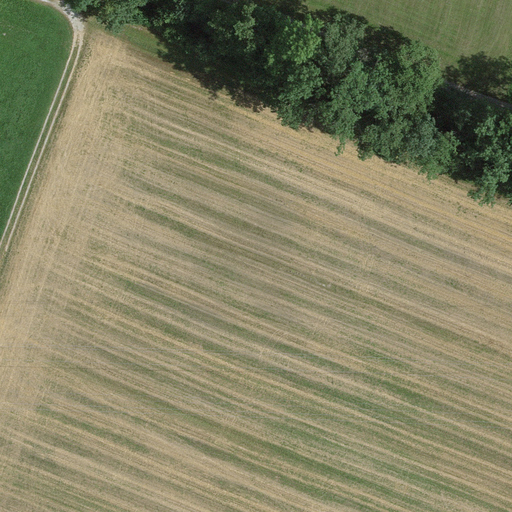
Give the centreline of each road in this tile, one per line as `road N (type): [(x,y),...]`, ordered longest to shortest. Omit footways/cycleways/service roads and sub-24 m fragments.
road 1 (track): [(224,0),(511,111)]
road 2 (track): [(0,269),(79,47),(73,15),(50,0)]
